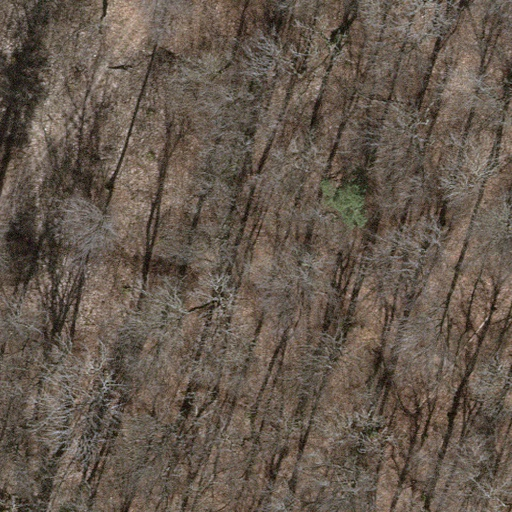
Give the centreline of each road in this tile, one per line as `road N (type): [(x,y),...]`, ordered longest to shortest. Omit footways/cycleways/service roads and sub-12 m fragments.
road 1 (track): [(0,231),(213,273),(511,359)]
road 2 (track): [(0,191),(20,179),(163,0)]
road 3 (track): [(324,0),(89,87)]
